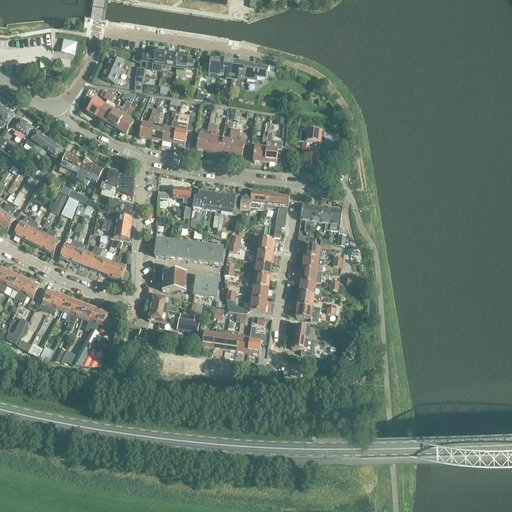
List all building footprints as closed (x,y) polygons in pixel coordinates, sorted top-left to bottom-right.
[(64,42),(63,52),(68,54),(72,56),(73,56),(74,56),(77,43),(64,41),(64,42)] [(162,66),(163,58),(165,58),(166,52),(155,50),(155,56),(142,54),(141,62),(153,64),(153,65),(162,66)] [(177,68),(178,60),(176,60),(177,54),(166,52),(165,58),(163,58),(162,66),(161,71),(166,71),(167,67),(177,68)] [(193,70),(195,62),(187,61),(188,55),(177,54),(176,60),(178,60),(177,68),(186,70),(186,69),(193,70)] [(232,81),(234,65),(229,64),(229,62),(210,59),(208,77),(217,78),(218,76),(226,77),(226,80),(232,81)] [(115,85),(123,65),(110,60),(101,80),(115,85)] [(269,75),(270,68),(261,67),(258,66),(240,63),(239,66),(234,65),(232,81),(237,81),(238,79),(247,80),(246,83),(258,84),(259,79),(266,80),(267,74),(269,75)] [(135,92),(144,92),(145,69),(137,68),(135,92)] [(97,119),(104,106),(94,100),(86,113),(97,119)] [(106,125),(114,112),(104,106),(97,119),(106,125)] [(0,120),(8,126),(15,117),(1,107),(0,107),(0,120)] [(134,124),(128,120),(131,115),(134,110),(130,107),(127,113),(124,118),(116,131),(126,137),(134,124)] [(237,122),(239,112),(231,111),(230,115),(232,115),(231,120),(237,122)] [(116,131),(124,118),(114,112),(106,125),(116,131)] [(192,133),(195,120),(189,119),(186,132),(192,133)] [(237,144),(238,138),(240,132),(241,132),(244,120),(238,119),(236,131),(235,131),(233,143),(230,157),(241,160),(244,145),(237,144)] [(27,139),(33,130),(19,120),(12,129),(25,138),(23,140),(25,141),(26,139),(27,139)] [(150,141),(153,127),(142,125),(139,139),(150,141)] [(162,144),(165,129),(153,127),(150,141),(162,144)] [(173,146),(176,132),(165,129),(162,144),(173,146)] [(230,157),(233,143),(235,131),(231,130),(229,142),(222,141),(219,155),(230,157)] [(42,151),(49,142),(35,132),(29,141),(36,146),(32,151),(39,155),(42,151)] [(184,148),(187,134),(176,132),(173,146),(184,148)] [(318,169),(319,158),(319,153),(310,152),(310,149),(319,150),(321,134),(306,132),(305,144),(302,144),(301,156),(304,156),(303,168),(318,169)] [(208,153),(211,139),(199,136),(196,151),(208,153)] [(18,150),(2,138),(0,141),(0,151),(11,159),(18,150),(19,151),(23,146),(22,145),(18,150)] [(219,155),(222,141),(211,139),(208,153),(219,155)] [(63,152),(49,142),(42,151),(39,155),(43,158),(46,154),(57,161),(63,152)] [(265,164),(266,150),(254,149),(253,163),(265,164)] [(276,165),(278,151),(266,150),(265,164),(276,165)] [(14,164),(13,164),(13,163),(13,162),(3,154),(0,158),(0,161),(0,162),(0,164),(2,166),(0,168),(0,170),(5,174),(10,167),(11,168),(14,164)] [(68,177),(76,158),(67,154),(60,169),(68,172),(66,176),(68,177)] [(31,165),(21,158),(16,165),(21,168),(22,167),(26,171),(31,165)] [(79,177),(85,162),(76,158),(68,177),(70,178),(77,181),(79,177)] [(86,185),(94,166),(85,162),(79,177),(86,180),(84,184),(86,185)] [(50,175),(44,171),(42,174),(32,166),(28,172),(32,175),(41,182),(44,183),(50,175)] [(97,185),(103,171),(94,166),(86,185),(88,186),(90,182),(97,185)] [(102,194),(109,173),(103,171),(97,185),(94,191),(102,194)] [(112,202),(120,177),(117,176),(118,175),(109,173),(102,194),(101,198),(112,202)] [(41,207),(50,189),(41,182),(32,175),(28,181),(27,182),(37,189),(30,201),(41,207)] [(61,187),(52,181),(54,178),(50,175),(44,183),(60,194),(68,198),(71,192),(61,187)] [(133,218),(134,196),(134,182),(120,177),(112,202),(109,213),(108,214),(133,218)] [(189,221),(191,206),(190,206),(191,190),(174,189),(173,200),(183,201),(183,205),(186,206),(184,220),(189,221)] [(199,232),(200,228),(205,192),(196,191),(193,211),(198,211),(196,222),(191,221),(190,227),(191,229),(199,232)] [(78,202),(80,196),(71,192),(68,198),(70,198),(78,202)] [(211,213),(214,194),(205,192),(200,228),(204,229),(206,213),(211,213)] [(266,207),(268,195),(252,193),(251,199),(242,198),(240,212),(250,213),(251,205),(258,206),(258,212),(265,213),(266,209),(266,207)] [(217,229),(222,195),(214,194),(211,213),(215,214),(213,229),(217,229)] [(221,234),(224,215),(237,217),(240,197),(222,195),(217,229),(217,233),(218,233),(217,240),(219,240),(219,236),(219,234),(221,234)] [(284,230),(287,215),(288,209),(290,197),(268,195),(266,207),(266,209),(275,210),(275,208),(282,208),(282,211),(278,210),(274,239),(280,240),(282,229),(284,230)] [(87,206),(90,200),(80,196),(78,202),(79,202),(87,206)] [(75,211),(79,204),(79,202),(78,202),(70,198),(61,216),(72,221),(75,211)] [(84,215),(87,207),(79,204),(75,211),(84,215)] [(309,234),(310,230),(313,208),(302,206),(300,222),(306,223),(304,233),(309,234)] [(15,221),(10,217),(15,210),(11,207),(8,212),(6,215),(0,224),(0,227),(8,233),(15,221)] [(320,225),(322,209),(313,208),(310,230),(314,231),(315,224),(320,225)] [(329,233),(332,210),(322,209),(320,225),(325,225),(324,232),(329,233)] [(340,227),(342,212),(332,210),(329,233),(339,234),(340,227)] [(130,230),(132,220),(132,219),(117,217),(116,223),(109,222),(109,220),(104,219),(105,214),(95,212),(93,225),(102,226),(130,230)] [(24,241),(33,223),(29,221),(27,225),(27,227),(20,223),(14,236),(24,241)] [(33,246),(40,233),(34,230),(34,229),(35,229),(37,224),(33,223),(24,241),(33,246)] [(238,236),(248,228),(245,224),(236,232),(238,236)] [(129,241),(130,233),(130,230),(102,226),(101,232),(106,233),(106,232),(115,233),(114,239),(129,241)] [(43,251),(52,232),(49,230),(46,235),(47,235),(46,236),(40,233),(33,246),(43,251)] [(53,256),(59,243),(53,240),(54,239),(56,234),(52,232),(43,251),(53,256)] [(344,249),(345,237),(339,236),(338,243),(328,241),(327,246),(337,248),(344,249)] [(240,246),(240,239),(234,238),(233,245),(230,244),(229,249),(237,250),(238,246),(240,246)] [(177,261),(179,244),(157,241),(154,258),(177,261)] [(273,255),(275,243),(260,241),(259,248),(254,247),(253,252),(258,253),(273,255)] [(70,263),(76,247),(78,244),(74,242),(71,248),(65,246),(60,259),(70,263)] [(80,267),(85,253),(79,251),(82,245),(78,244),(76,247),(70,263),(80,267)] [(199,264),(201,247),(179,244),(177,261),(199,264)] [(90,271),(96,255),(99,249),(95,247),(91,256),(85,253),(80,267),(90,271)] [(221,267),(223,250),(201,247),(199,264),(221,267)] [(319,261),(320,249),(305,247),(304,259),(319,261)] [(271,267),(273,255),(258,253),(256,265),(271,267)] [(100,275),(105,261),(99,259),(100,258),(98,257),(98,256),(96,255),(90,271),(100,275)] [(323,267),(324,262),(319,261),(304,259),(302,271),(317,273),(318,267),(323,267)] [(111,279),(116,263),(114,262),(114,263),(112,262),(112,264),(105,261),(100,275),(111,279)] [(121,282),(126,269),(120,267),(120,265),(118,265),(118,264),(116,263),(111,279),(121,282)] [(270,279),(271,267),(256,265),(255,277),(270,279)] [(186,293),(186,278),(186,276),(187,276),(187,275),(170,274),(163,274),(164,268),(156,267),(155,285),(162,285),(162,293),(186,293)] [(0,292),(10,273),(0,268),(0,292)] [(315,285),(317,273),(302,271),(301,283),(315,285)] [(13,291),(19,278),(10,273),(0,292),(4,295),(5,294),(10,297),(13,291)] [(268,290),(270,279),(255,277),(253,288),(268,290)] [(347,288),(364,289),(365,278),(348,277),(347,288)] [(19,302),(29,283),(19,278),(13,291),(18,294),(15,300),(19,302)] [(216,300),(218,283),(196,280),(193,297),(216,300)] [(33,301),(39,288),(29,283),(19,302),(23,304),(27,298),(33,301)] [(314,297),(315,285),(301,283),(299,295),(314,297)] [(266,302),(268,290),(253,288),(252,295),(247,295),(246,299),(252,300),(266,302)] [(52,311),(58,296),(47,292),(42,305),(48,307),(48,308),(50,309),(50,310),(52,311)] [(312,309),(314,297),(299,295),(297,307),(312,309)] [(62,313),(67,299),(58,296),(52,311),(54,312),(54,311),(56,311),(56,310),(62,313)] [(169,308),(171,300),(153,296),(153,298),(152,299),(151,302),(152,303),(151,309),(168,313),(177,314),(178,310),(169,308)] [(72,319),(78,303),(67,299),(62,313),(68,315),(65,322),(69,324),(72,319)] [(265,315),(266,302),(252,300),(246,299),(245,299),(245,305),(251,305),(250,310),(250,313),(265,315)] [(83,320),(88,307),(78,303),(72,319),(69,324),(67,328),(72,330),(77,318),(83,320)] [(92,327),(98,311),(88,307),(83,320),(89,323),(88,324),(90,325),(90,326),(92,327)] [(310,321),(312,309),(297,307),(296,319),(310,321)] [(250,313),(250,310),(227,308),(228,310),(229,312),(231,313),(233,314),(246,316),(250,313)] [(166,325),(168,313),(151,309),(149,315),(148,316),(148,319),(148,320),(148,322),(166,325)] [(103,328),(108,315),(98,311),(92,327),(94,327),(94,326),(96,327),(97,326),(98,326),(103,328)] [(197,334),(200,319),(195,318),(180,315),(177,330),(197,334)] [(254,341),(255,335),(253,334),(255,319),(253,319),(250,334),(249,341),(247,355),(259,357),(261,342),(254,341)] [(71,357),(66,355),(67,353),(58,349),(51,364),(80,368),(98,334),(96,333),(98,326),(97,326),(96,327),(94,326),(94,327),(92,327),(90,326),(90,325),(88,324),(85,332),(85,331),(71,357)] [(308,341),(309,330),(295,328),(293,339),(308,341)] [(214,350),(216,336),(204,334),(202,349),(214,350)] [(225,352),(227,337),(216,336),(214,350),(225,352)] [(236,354),(238,339),(227,337),(225,352),(236,354)] [(247,355),(249,341),(238,339),(236,354),(247,355)] [(306,353),(308,341),(293,339),(291,351),(306,353)] [(28,354),(31,347),(20,342),(17,349),(28,354)] [(38,359),(42,351),(33,346),(29,355),(38,359)] [(48,362),(54,353),(45,348),(40,358),(48,362)] [(336,373),(337,360),(328,359),(326,371),(336,373)]
